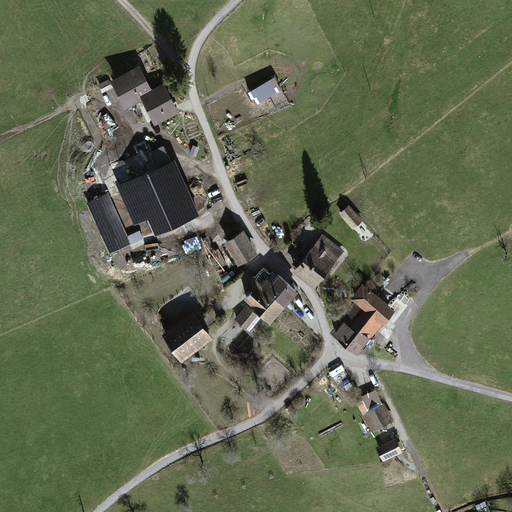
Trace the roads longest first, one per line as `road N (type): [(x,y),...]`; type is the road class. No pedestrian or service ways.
road 1 (unclassified): [(335,350),(312,294),(255,243),(193,88),(200,39),(237,0)]
road 2 (unclassified): [(100,511),(164,462),(254,425),(335,350)]
road 3 (unclassified): [(335,350),(511,399)]
